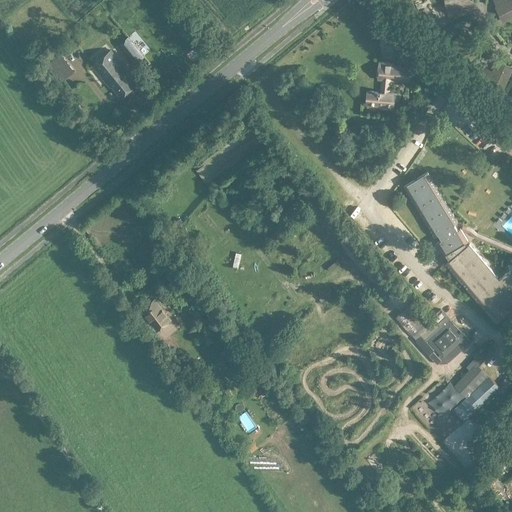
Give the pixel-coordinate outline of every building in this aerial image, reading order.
[(511,16),(511,0),(497,7),(504,21),(511,16)] [(458,51),(468,62),(485,46),(475,35),(458,51)] [(129,37),(117,46),(133,65),(145,56),(129,37)] [(136,84),(125,71),(127,69),(111,50),(93,66),(110,86),(112,85),(121,96),(136,84)] [(393,67),(393,63),(380,62),(379,78),(383,78),(382,92),(368,91),(367,104),(379,105),(379,108),(393,109),(394,93),(389,93),(390,79),(410,81),(411,68),(393,67)] [(502,90),(511,69),(498,63),(488,84),(502,90)] [(446,263),(496,322),(511,308),(511,268),(499,279),(470,243),(468,245),(466,242),(468,241),(461,229),(458,230),(454,224),(458,222),(441,194),(428,172),(404,186),(434,236),(438,234),(442,240),(437,243),(440,242),(447,253),(444,255),(446,254),(449,260),(446,263)] [(499,179),(497,177),(486,189),(496,200),(500,196),(504,199),(511,191),(511,185),(502,176),(499,179)] [(325,304),(330,310),(340,302),(335,295),(325,304)] [(142,309),(157,330),(170,320),(155,299),(142,309)] [(396,317),(412,335),(428,320),(425,317),(412,302),(407,306),(396,317)] [(212,306),(205,312),(220,331),(228,325),(212,306)] [(430,318),(435,323),(437,326),(423,338),(434,350),(433,351),(441,360),(438,362),(439,363),(446,363),(470,342),(440,309),(430,318)] [(437,326),(435,323),(432,325),(428,321),(412,335),(416,340),(415,341),(428,356),(428,355),(436,364),(438,362),(441,360),(433,351),(434,350),(423,338),(437,326)] [(195,334),(201,343),(204,340),(211,336),(212,335),(206,327),(195,334)] [(253,359),(239,340),(235,343),(234,342),(217,356),(219,358),(221,356),(235,374),(236,373),(239,377),(252,367),(249,363),(253,359)] [(469,370),(455,386),(468,398),(460,405),(470,416),(500,388),(479,367),(494,350),(490,347),(483,355),(482,356),(481,357),(469,370)] [(511,370),(501,381),(510,390),(511,387),(511,370)] [(203,401),(210,395),(203,385),(195,391),(203,401)]
